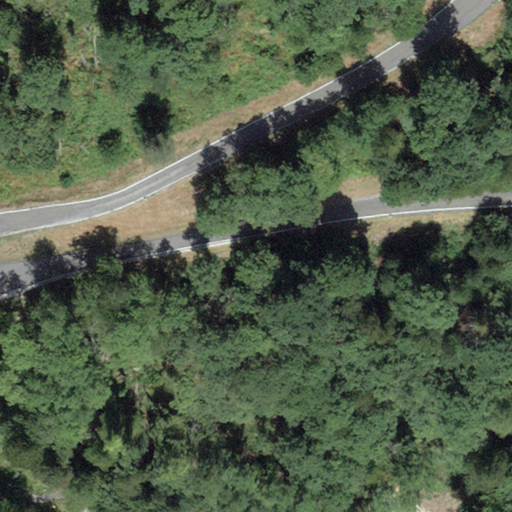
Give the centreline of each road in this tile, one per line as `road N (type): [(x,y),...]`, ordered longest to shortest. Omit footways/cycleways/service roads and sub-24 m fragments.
road 1 (unclassified): [(0,225),(141,190),(364,75),(468,0)]
road 2 (unclassified): [(511,194),(385,205),(0,280)]
